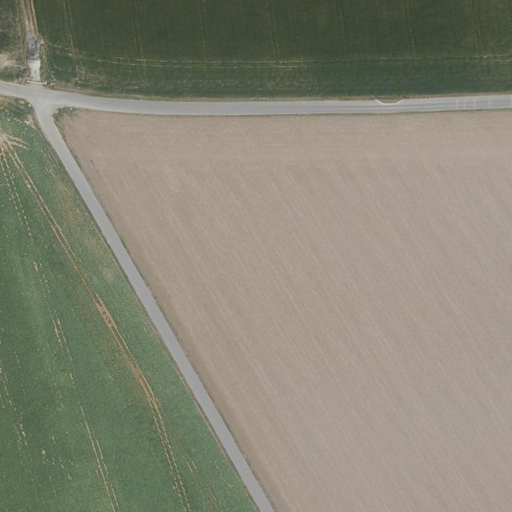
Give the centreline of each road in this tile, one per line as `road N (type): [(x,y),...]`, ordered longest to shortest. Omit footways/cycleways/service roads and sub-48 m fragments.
road 1 (unclassified): [(268,511),(37,96)]
road 2 (unclassified): [(37,96),(157,106),(511,100)]
